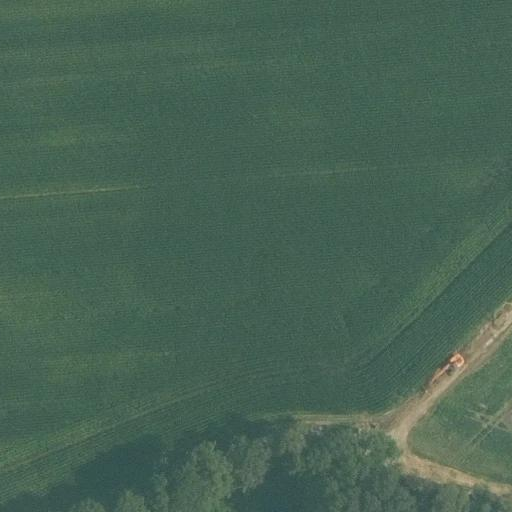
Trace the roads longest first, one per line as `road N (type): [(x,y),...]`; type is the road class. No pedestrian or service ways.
road 1 (track): [(511,503),(372,456),(277,440),(99,511)]
road 2 (track): [(372,456),(511,315)]
